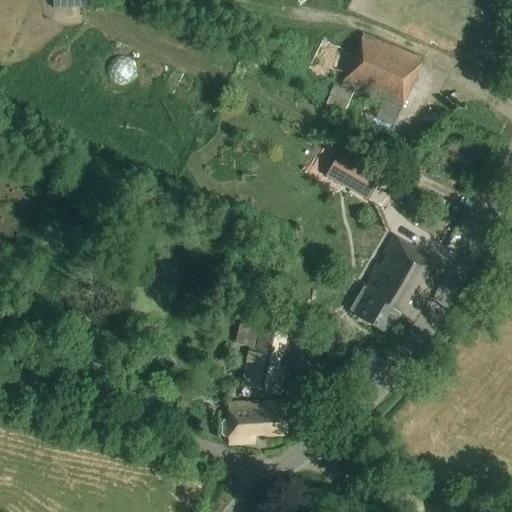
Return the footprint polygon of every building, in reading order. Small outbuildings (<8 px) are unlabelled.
[(393,127),(421,63),(366,38),(344,88),(385,106),(376,126),(390,132),(393,127)] [(344,151),(329,174),(371,202),(386,178),(344,151)] [(411,325),(440,276),(426,268),(429,263),(395,242),(372,282),(374,284),(370,291),(366,289),(347,319),(386,343),(400,319),(411,325)] [(253,323),(239,388),(278,396),(284,369),(275,367),(277,356),(283,357),(289,331),(253,323)] [(300,386),(290,383),(286,395),(295,398),(300,386)] [(188,428),(194,407),(171,400),(165,422),(188,428)] [(224,420),(222,423),(222,436),(225,438),(230,438),(230,441),(230,445),(239,445),(254,444),(253,437),(284,436),(282,402),(228,404),(229,420),(224,420)]
